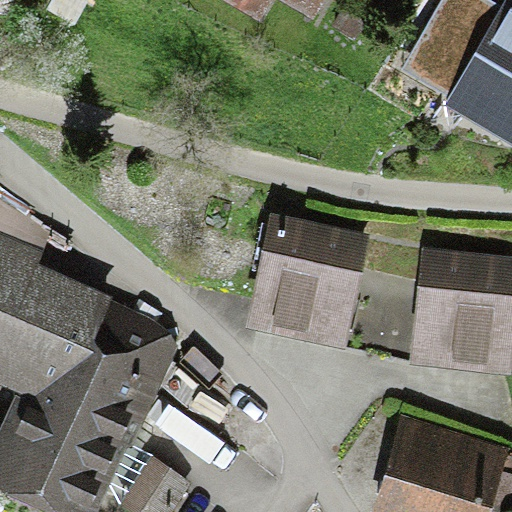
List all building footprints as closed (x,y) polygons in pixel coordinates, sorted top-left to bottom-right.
[(317,0),(205,0),(252,28),(267,4),(303,25),(317,0)] [(511,16),(483,0),(435,0),(417,30),(471,62),(446,102),(511,140),(511,16)] [(358,241),(256,221),(235,328),(337,348),(358,241)] [(88,511),(170,323),(0,250),(0,390),(15,397),(0,432),(0,499),(29,511),(88,511)] [(511,292),(511,263),(415,253),(402,366),(503,377),(511,292)] [(485,511),(501,458),(399,429),(377,503),(409,511),(485,511)]
